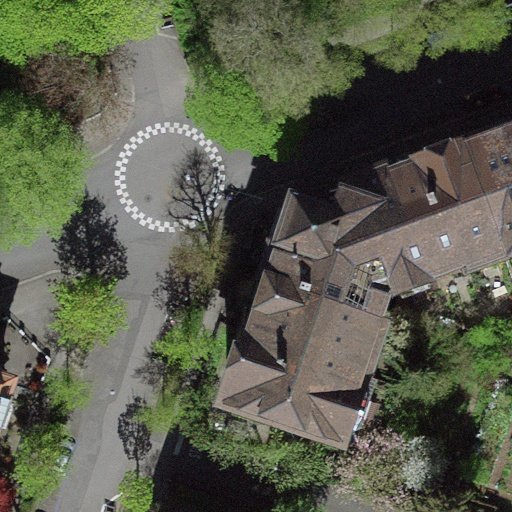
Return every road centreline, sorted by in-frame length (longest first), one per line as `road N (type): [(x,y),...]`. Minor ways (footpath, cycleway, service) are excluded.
road 1 (residential): [(511,53),(181,179)]
road 2 (residential): [(181,179),(99,434)]
road 3 (residential): [(334,511),(99,434)]
road 4 (residential): [(181,179),(0,246)]
road 5 (residential): [(142,0),(181,179)]
